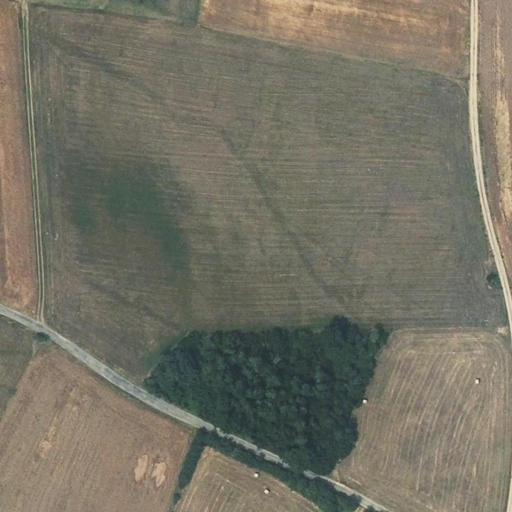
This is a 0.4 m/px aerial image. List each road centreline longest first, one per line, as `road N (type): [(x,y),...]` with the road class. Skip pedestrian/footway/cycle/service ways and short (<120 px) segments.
road 1 (unclassified): [(0,309),(162,409),(378,511)]
road 2 (track): [(511,337),(477,175),(470,0)]
